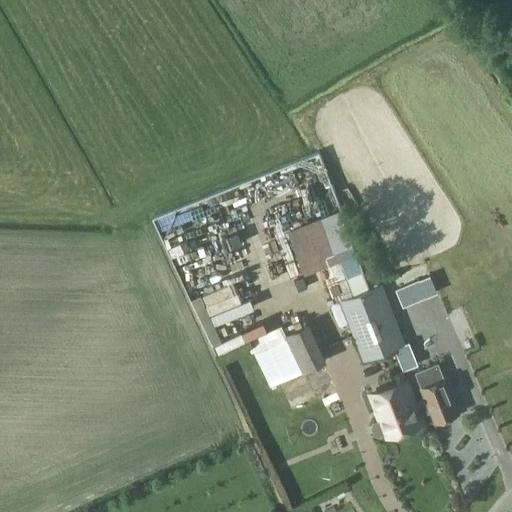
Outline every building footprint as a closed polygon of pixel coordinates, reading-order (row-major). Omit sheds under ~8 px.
[(341,208),(323,215),(340,259),(358,252),(341,208)] [(323,215),(289,229),(299,256),(305,272),(340,259),(323,215)] [(287,279),(296,275),(285,250),(276,254),(287,279)] [(342,287),(356,284),(354,273),(339,276),(342,287)] [(427,298),(424,280),(393,286),(396,304),(427,298)] [(381,284),(342,299),(365,359),(404,344),(381,284)] [(238,300),(190,316),(194,328),(242,312),(238,300)] [(310,321),(287,332),(282,322),(246,340),(251,352),(256,350),(272,385),(303,370),(303,371),(328,359),(310,321)] [(210,353),(235,342),(231,333),(206,344),(210,353)] [(323,363),(307,372),(320,398),(336,389),(323,363)] [(429,403),(418,408),(421,415),(432,411),(437,422),(442,420),(443,422),(455,417),(454,415),(459,413),(439,363),(417,372),(429,403)] [(423,421),(421,415),(418,408),(407,379),(371,393),(381,420),(375,422),(373,426),(376,433),(379,434),(386,431),(388,435),(423,421)]
